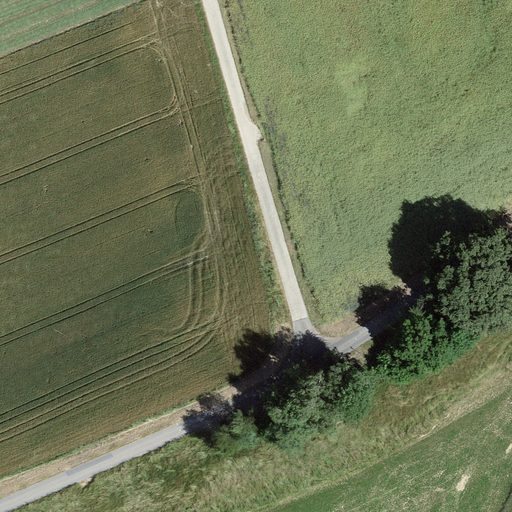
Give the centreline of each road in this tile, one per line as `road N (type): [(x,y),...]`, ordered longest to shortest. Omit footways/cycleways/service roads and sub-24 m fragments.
road 1 (track): [(0,507),(314,365),(511,235)]
road 2 (track): [(314,365),(209,0)]
